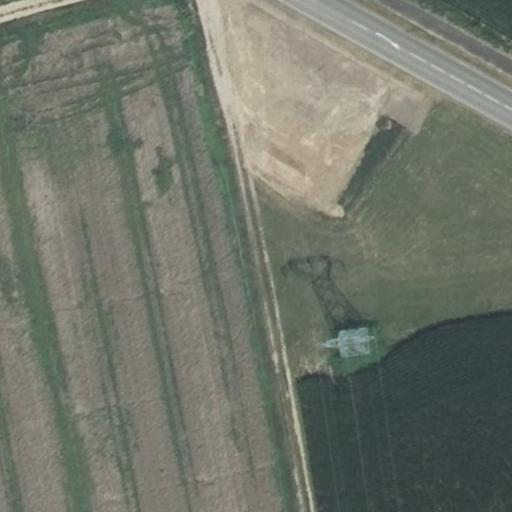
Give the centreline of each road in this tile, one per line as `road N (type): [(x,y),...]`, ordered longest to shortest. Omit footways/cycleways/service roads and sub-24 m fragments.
road 1 (track): [(308,511),(264,268),(202,0)]
road 2 (secondary): [(304,0),(511,113)]
